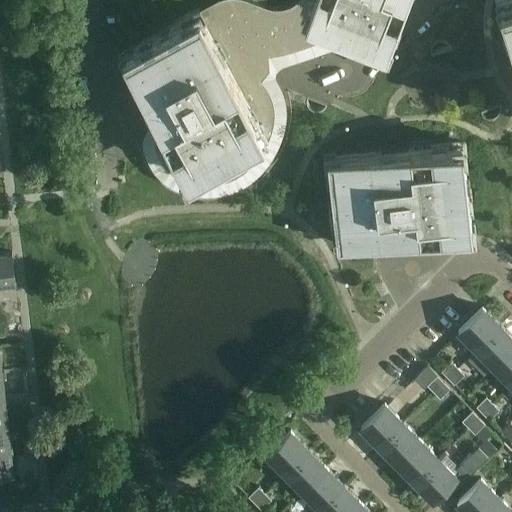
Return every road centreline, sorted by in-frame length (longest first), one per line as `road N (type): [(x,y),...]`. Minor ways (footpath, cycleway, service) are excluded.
road 1 (residential): [(511,284),(489,264),(471,261),(313,411),(410,511)]
road 2 (residential): [(106,180),(86,0)]
